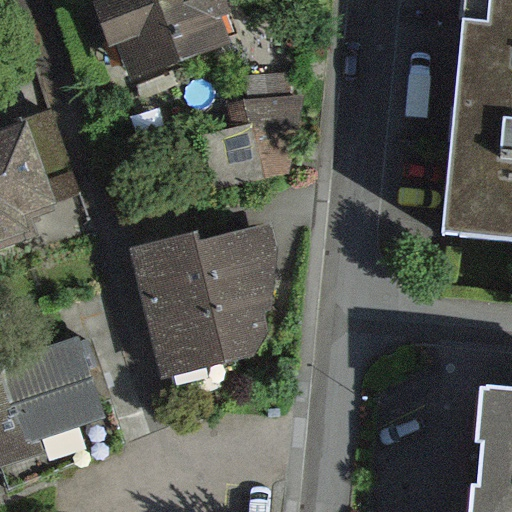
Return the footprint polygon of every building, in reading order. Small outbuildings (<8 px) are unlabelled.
[(208,0),(108,0),(133,67),(221,35),(208,0)] [(511,0),(487,0),(485,21),(461,19),(445,232),(511,236),(511,0)] [(222,113),(226,184),(293,181),(289,110),(222,113)] [(24,124),(0,131),(0,240),(30,231),(22,207),(48,198),(24,124)] [(266,226),(138,258),(166,370),(252,349),(271,243),(266,226)] [(0,372),(0,462),(27,453),(22,440),(107,412),(85,348),(1,376),(0,372)] [(511,511),(511,388),(489,387),(476,511),(511,511)]
